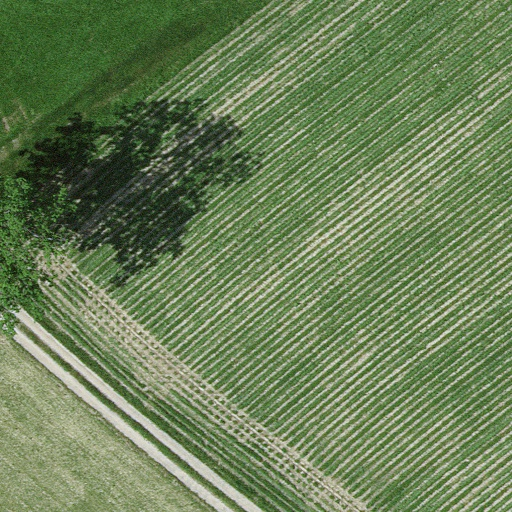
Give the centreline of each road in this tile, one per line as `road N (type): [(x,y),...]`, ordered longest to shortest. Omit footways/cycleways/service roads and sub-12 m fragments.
road 1 (track): [(241,511),(0,310)]
road 2 (track): [(0,175),(231,0)]
